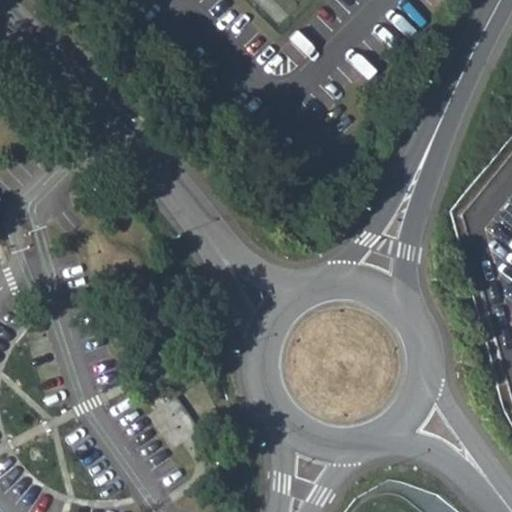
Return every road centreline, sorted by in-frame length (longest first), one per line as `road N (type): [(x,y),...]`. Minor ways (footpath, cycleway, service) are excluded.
road 1 (unclassified): [(0,10),(122,133),(206,235)]
road 2 (tertiary): [(428,153),(504,0)]
road 3 (tertiary): [(360,447),(399,429),(419,405),(428,351),(414,316)]
road 4 (tertiary): [(428,153),(345,264),(322,278)]
road 5 (tertiary): [(414,316),(410,255),(428,153)]
road 6 (unclassified): [(206,235),(255,350)]
